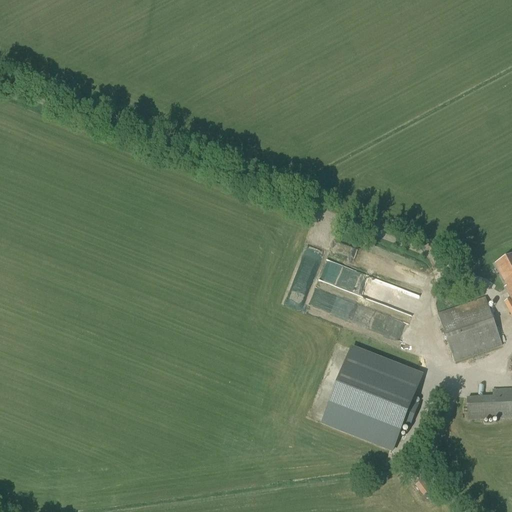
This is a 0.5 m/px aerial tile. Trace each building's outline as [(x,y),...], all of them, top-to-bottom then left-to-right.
[(511,255),(495,264),(507,286),(505,287),(511,299),(504,302),(511,316),(511,255)] [(454,363),(502,347),(485,298),(437,314),(454,363)] [(393,454),(404,425),(410,428),(419,405),(413,403),(424,375),(420,374),(351,347),(321,425),(389,452),(393,454)] [(467,421),(511,419),(511,389),(492,390),(493,397),(467,397),(467,421)] [(431,490),(423,479),(415,485),(423,496),(431,490)]
